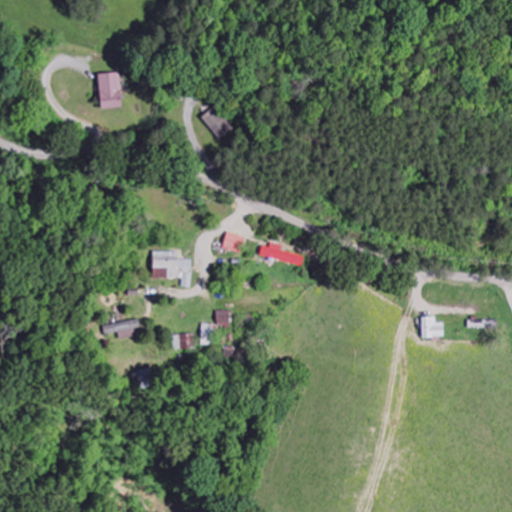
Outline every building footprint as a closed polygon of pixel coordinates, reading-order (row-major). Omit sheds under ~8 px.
[(100,75),(101,110),(123,109),(122,74),(100,75)] [(237,128),(218,106),(202,119),(222,142),(237,128)] [(248,238),(229,233),(224,250),(243,255),(248,238)] [(285,247),(272,244),(271,249),(264,247),(262,257),(303,267),(305,257),(283,252),(285,247)] [(154,279),(183,280),(183,288),(192,289),(193,261),(178,260),(179,253),(154,252),(154,279)] [(232,311),(218,312),(218,329),(233,328),(232,311)] [(445,338),(445,323),(437,323),(437,318),(423,318),(423,339),(445,338)] [(143,335),(140,320),(104,327),(106,336),(119,334),(120,340),(143,335)] [(216,346),(217,325),(203,325),(203,346),(216,346)] [(175,336),(175,351),(196,350),(196,335),(175,336)]
